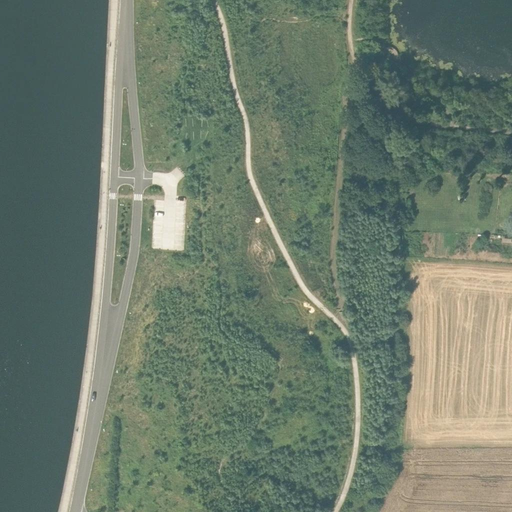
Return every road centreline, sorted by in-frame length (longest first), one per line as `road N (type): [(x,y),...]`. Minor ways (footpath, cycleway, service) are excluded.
road 1 (track): [(353,60),(332,239),(334,318)]
road 2 (track): [(511,131),(403,114),(353,60)]
road 3 (tertiary): [(106,333),(73,511)]
road 4 (tertiary): [(106,333),(132,253),(137,173)]
road 5 (tertiary): [(112,172),(106,333)]
road 6 (tertiary): [(137,173),(124,52)]
road 7 (tertiary): [(124,52),(112,172)]
